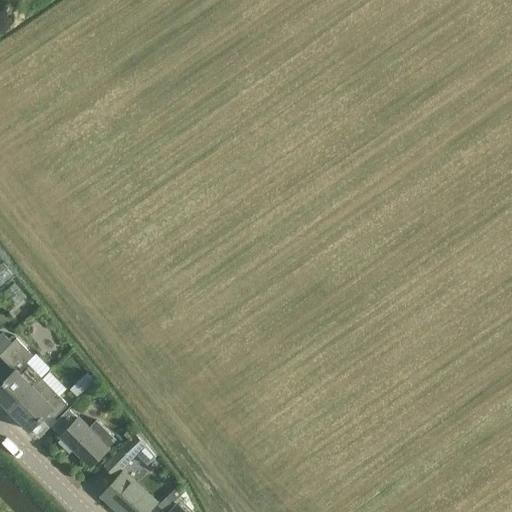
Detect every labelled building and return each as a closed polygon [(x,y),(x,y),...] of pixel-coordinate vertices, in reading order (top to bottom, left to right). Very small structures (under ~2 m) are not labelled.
[(0,386),(0,400),(10,410),(34,387),(43,379),(27,363),(34,356),(17,339),(13,343),(3,333),(0,335),(0,356),(10,366),(11,365),(16,370),(0,386)] [(34,387),(10,410),(30,431),(44,417),(49,412),(55,418),(69,405),(43,379),(34,387)] [(76,381),(68,389),(75,397),(84,389),(76,381)] [(91,466),(105,451),(109,448),(109,447),(116,439),(97,420),(90,427),(80,418),(79,418),(69,409),(52,426),(91,466)] [(136,432),(104,464),(115,476),(137,453),(149,465),(157,456),(136,432)] [(120,511),(148,511),(149,511),(158,502),(124,472),(116,481),(102,496),(120,511)]
